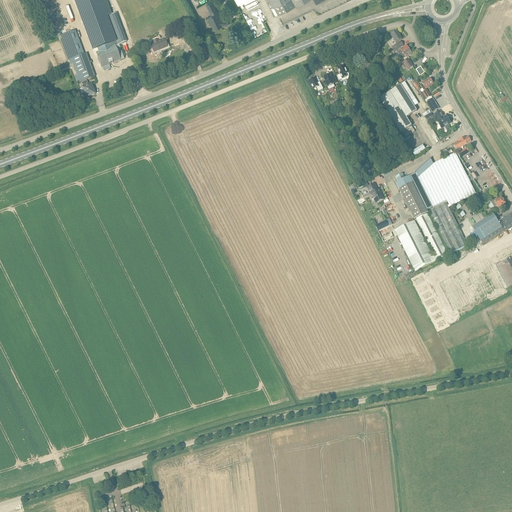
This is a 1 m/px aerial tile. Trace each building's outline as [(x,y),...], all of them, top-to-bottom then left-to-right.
[(73,0),(92,51),(97,49),(98,52),(96,53),(98,58),(101,68),(103,67),(104,71),(110,69),(109,66),(113,64),(117,63),(117,62),(124,60),(119,45),(126,42),(116,14),(112,15),(106,0),(73,0)] [(268,0),(272,8),(273,7),(278,15),(295,6),(295,7),(308,0),(313,0),(315,3),(321,0),(268,0)] [(221,20),(212,2),(206,5),(212,16),(207,19),(208,21),(210,25),(212,25),(214,29),(221,25),(227,26),(227,19),(222,19),(221,20)] [(390,33),(396,43),(402,40),(397,32),(396,33),(394,30),(390,33)] [(82,88),(84,93),(85,98),(95,95),(91,85),(89,86),(87,80),(94,78),(86,55),(83,55),(75,31),(60,36),(71,64),(73,64),(80,83),(81,82),(83,88),(82,88)] [(151,45),(154,52),(167,47),(164,40),(159,42),(158,40),(152,42),(152,44),(151,45)] [(395,51),(403,45),(401,41),(392,47),(395,51)] [(407,46),(402,49),(401,50),(406,58),(412,54),(407,46)] [(408,70),(413,67),(408,60),(403,63),(408,70)] [(371,77),(375,67),(364,62),(360,73),(371,77)] [(422,66),(416,70),(420,77),(426,73),(422,66)] [(347,74),(344,67),(338,69),(340,75),(337,76),(339,81),(342,79),(342,80),(346,78),(347,80),(348,80),(349,75),(348,73),(347,74)] [(331,79),(330,76),(324,78),(329,90),(335,87),(333,84),(337,83),(334,77),(331,79)] [(391,88),(398,83),(393,76),(386,80),(391,88)] [(320,83),(318,85),(315,79),(309,82),(313,90),(317,88),(319,92),(323,89),(320,83)] [(424,101),(426,99),(431,97),(426,89),(433,84),(430,79),(422,84),(422,85),(421,86),(424,91),(423,93),(425,97),(423,99),(424,101)] [(396,88),(379,99),(398,129),(401,133),(412,126),(406,118),(417,111),(414,107),(400,85),(399,84),(395,86),(396,88)] [(427,103),(433,113),(439,109),(433,100),(427,103)] [(441,129),(451,123),(446,116),(444,118),(440,112),(434,115),(438,121),(437,122),(441,129)] [(429,123),(435,120),(431,114),(425,117),(429,123)] [(453,144),(457,150),(459,148),(460,148),(471,142),(469,137),(466,139),(465,137),(453,144)] [(426,150),(423,146),(412,152),(415,157),(426,150)] [(462,153),(458,156),(459,157),(468,151),(467,148),(461,151),(462,153)] [(395,177),(398,182),(396,183),(399,190),(401,194),(414,220),(416,219),(435,256),(433,257),(415,221),(395,231),(415,272),(450,254),(468,246),(446,203),(429,212),(449,252),(447,253),(427,214),(428,213),(427,211),(447,201),(450,207),(476,194),(455,153),(435,163),(434,165),(430,158),(415,172),(415,174),(405,178),(403,174),(395,177)] [(370,170),(367,172),(370,179),(377,176),(373,169),(372,170),(370,170)] [(367,182),(359,186),(361,190),(369,186),(367,182)] [(367,188),(371,196),(372,196),(376,204),(383,200),(380,194),(381,193),(379,190),(377,190),(374,185),(367,188)] [(493,201),(491,202),(491,203),(494,207),(494,208),(497,206),(498,209),(499,208),(500,210),(503,208),(502,206),(505,204),(502,198),(498,200),(497,198),(493,201)] [(482,213),(473,218),(476,224),(477,225),(486,219),(485,218),(482,213)] [(477,225),(472,228),(483,244),(485,242),(486,243),(508,229),(509,231),(511,228),(511,214),(505,218),(498,222),(493,214),(486,219),(477,225)] [(386,221),(376,226),(378,232),(389,226),(386,221)] [(506,249),(500,252),(504,259),(509,256),(506,249)] [(499,262),(504,259),(500,252),(495,255),(499,262)] [(490,257),(494,265),(499,262),(495,255),(490,257)] [(481,262),(489,276),(490,276),(497,272),(494,265),(490,257),(481,262)] [(483,279),(489,276),(481,262),(473,266),(481,280),(483,279)] [(473,285),(475,283),(481,280),(473,266),(465,270),(473,285)] [(452,277),(460,292),(461,291),(468,287),(473,285),(465,270),(452,277)] [(497,272),(490,276),(496,288),(504,284),(497,272)] [(416,288),(427,282),(423,273),(411,279),(416,288)] [(496,288),(490,276),(489,276),(483,279),(489,292),(496,288)] [(447,298),(454,295),(460,292),(452,277),(440,284),(447,298)] [(482,295),(489,292),(483,279),(481,280),(475,283),(482,295)] [(431,289),(427,282),(416,288),(419,295),(431,289)] [(468,287),(475,299),(482,295),(475,283),(473,285),(468,287)] [(475,299),(468,287),(461,291),(468,303),(475,299)] [(419,295),(423,302),(434,296),(431,289),(419,295)] [(461,291),(460,292),(454,295),(460,307),(468,303),(461,291)] [(454,295),(447,298),(454,310),(460,307),(454,295)] [(437,303),(434,296),(423,302),(426,309),(437,303)] [(426,309),(430,316),(441,310),(437,303),(426,309)] [(444,317),(441,310),(430,316),(433,323),(444,317)] [(444,317),(433,323),(435,325),(438,331),(449,326),(444,317)]
